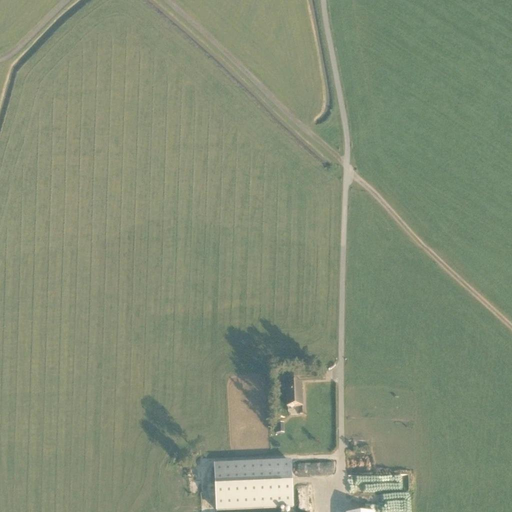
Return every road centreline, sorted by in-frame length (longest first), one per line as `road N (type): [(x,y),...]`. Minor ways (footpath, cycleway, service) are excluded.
road 1 (track): [(345,165),(165,0)]
road 2 (track): [(345,165),(511,330)]
